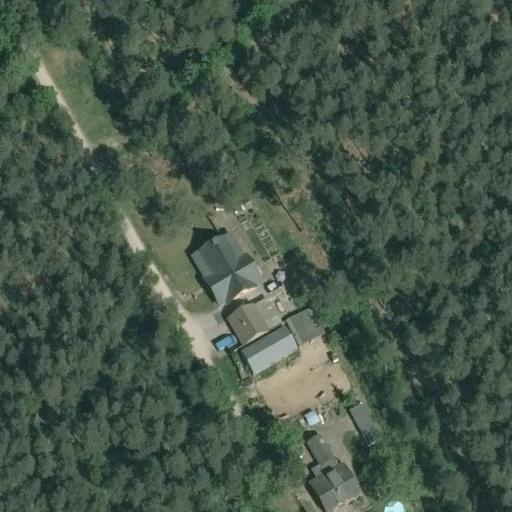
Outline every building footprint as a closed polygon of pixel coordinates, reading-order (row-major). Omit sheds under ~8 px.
[(234,254),(206,271),(224,302),(219,305),(228,319),(266,297),(257,282),(252,285),(234,254)] [(268,303),(258,309),(271,334),(286,326),(268,303)] [(176,311),(182,327),(193,323),(187,307),(176,311)] [(264,334),(251,311),(232,323),(245,346),(264,334)] [(284,331),(239,356),(252,378),(296,353),(284,331)] [(370,434),(358,440),(364,451),(376,444),(370,434)] [(310,473),(316,483),(309,487),(323,511),(334,511),(360,497),(343,468),(338,470),(320,438),(304,446),(317,469),(310,473)]
